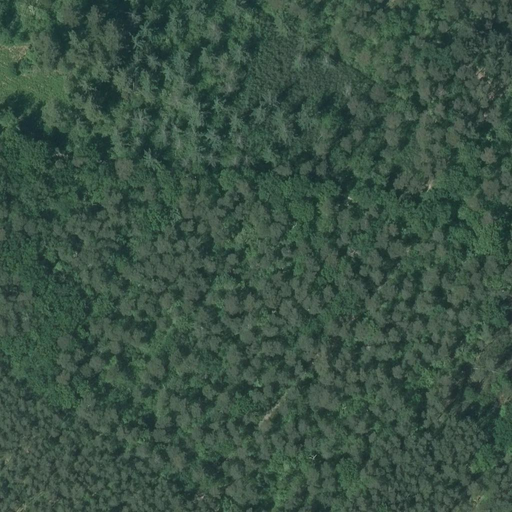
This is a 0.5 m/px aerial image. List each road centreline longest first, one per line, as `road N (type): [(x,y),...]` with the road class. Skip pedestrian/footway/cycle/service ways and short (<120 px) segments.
road 1 (track): [(206,511),(191,500),(416,216)]
road 2 (track): [(0,154),(298,203)]
road 3 (track): [(345,211),(511,241)]
road 4 (track): [(369,0),(500,88)]
road 5 (track): [(416,216),(500,88)]
